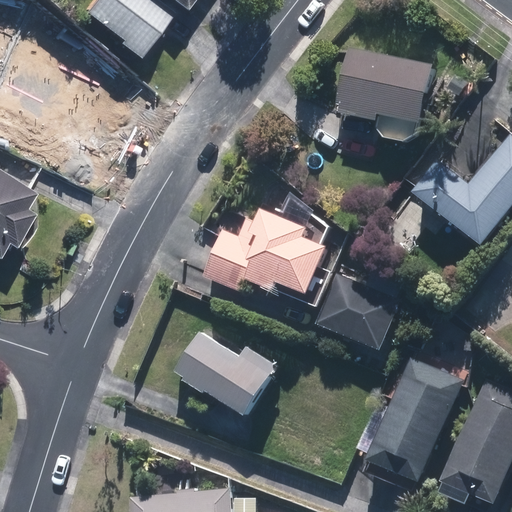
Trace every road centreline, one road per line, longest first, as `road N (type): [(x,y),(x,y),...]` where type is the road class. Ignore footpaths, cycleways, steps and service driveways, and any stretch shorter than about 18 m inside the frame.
road 1 (residential): [(297,0),(166,180),(76,364)]
road 2 (unknown): [(91,416),(351,511)]
road 3 (residential): [(76,364),(30,511)]
